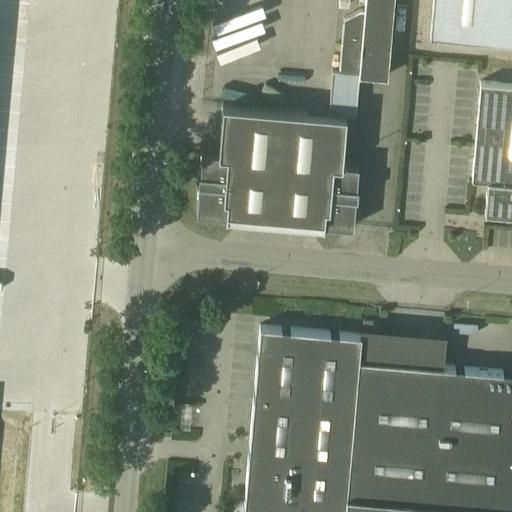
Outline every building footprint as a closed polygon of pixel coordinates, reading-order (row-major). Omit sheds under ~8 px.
[(388,76),(394,0),(365,0),(365,10),(361,10),(344,17),(340,70),(333,70),(330,112),(356,114),(359,73),(388,76)] [(502,43),(505,0),(433,0),(430,37),(502,43)] [(511,0),(505,0),(502,43),(511,43),(511,0)] [(511,83),(481,81),(472,178),(488,180),(485,212),(511,214),(511,83)] [(356,197),(357,197),(357,196),(356,196),(356,187),(358,187),(358,186),(357,186),(359,164),(342,163),(346,114),(223,104),(219,153),(202,151),(200,172),(199,172),(199,174),(200,174),(199,182),(198,182),(198,184),(199,184),(197,213),(226,216),(226,219),(227,219),(228,211),(323,219),(322,227),(324,227),(324,224),(353,226),(356,197)] [(236,511),(511,511),(511,370),(359,358),(361,334),(260,325),(245,505),(236,511)]
